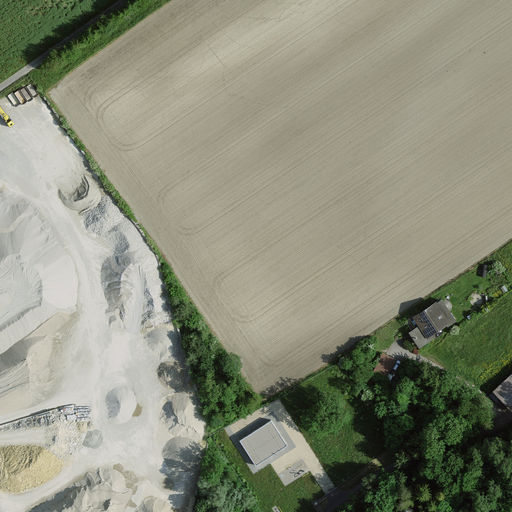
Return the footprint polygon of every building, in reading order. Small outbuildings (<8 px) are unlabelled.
[(454,322),(442,303),(414,320),(426,339),(454,322)] [(386,379),(395,360),(382,354),(373,373),(386,379)] [(511,373),(493,391),(509,408),(511,404),(511,373)] [(326,379),(318,384),(327,400),(340,392),(333,380),(328,383),(326,379)] [(272,420),(239,442),(257,468),(290,446),(280,432),(272,420)]
